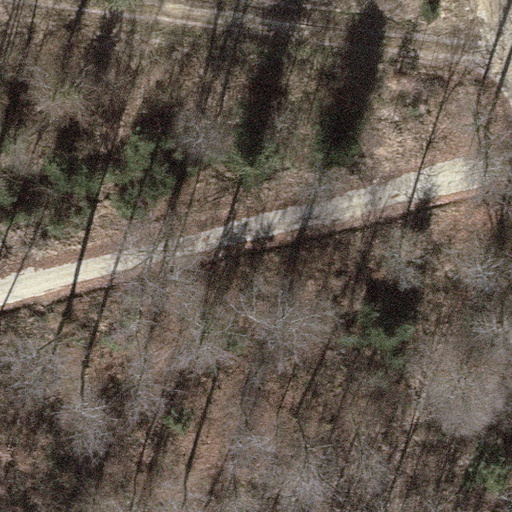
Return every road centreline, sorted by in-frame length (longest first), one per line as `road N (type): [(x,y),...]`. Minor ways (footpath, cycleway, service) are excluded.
road 1 (track): [(511,170),(0,292)]
road 2 (track): [(51,0),(265,25),(511,36)]
